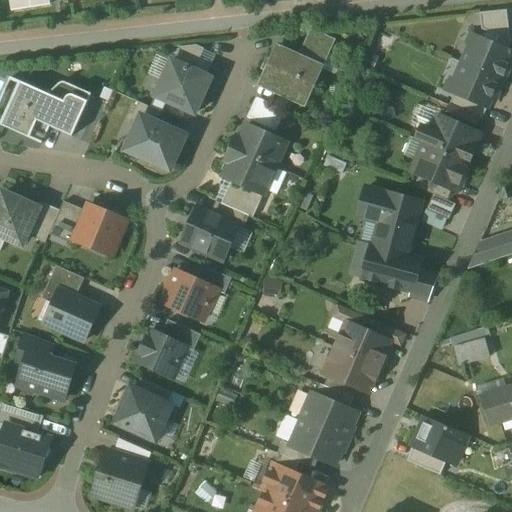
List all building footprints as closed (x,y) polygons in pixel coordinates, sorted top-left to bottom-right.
[(507,11),(480,14),(482,30),(499,37),(495,47),(507,52),(511,41),(511,40),(510,40),(507,11)] [(333,42),(312,32),(307,45),(328,54),(333,42)] [(495,47),(482,41),(470,46),(462,64),(503,82),(511,61),(511,54),(507,52),(495,47)] [(328,54),(307,45),(301,58),(322,68),(328,54)] [(197,46),(180,48),(174,62),(194,71),(204,49),(197,46)] [(301,58),(278,48),(261,86),(304,106),(322,68),(301,58)] [(174,62),(172,61),(155,97),(195,115),(211,79),(194,71),(174,62)] [(503,82),(462,64),(454,82),(459,84),(455,94),(488,108),(494,93),(498,95),(503,82)] [(47,95),(20,82),(1,126),(30,139),(33,132),(38,122),(50,127),(72,137),(91,95),(66,83),(64,83),(61,84),(60,84),(49,94),(47,95)] [(488,108),(455,94),(449,107),(478,119),(482,121),(488,108)] [(275,106),(256,97),(246,119),(265,127),(275,106)] [(162,113),(139,103),(131,121),(138,125),(142,117),(157,124),(162,113)] [(284,110),(275,106),(265,127),(275,132),(284,110)] [(478,119),(451,107),(445,120),(473,132),(478,119)] [(445,120),(436,116),(430,130),(423,127),(417,140),(424,144),(468,163),(480,135),(473,132),(445,120)] [(157,124),(142,117),(138,125),(131,140),(132,140),(127,151),(138,155),(137,156),(159,165),(170,170),(174,159),(175,159),(185,137),(157,124)] [(50,127),(38,122),(33,132),(45,137),(50,127)] [(287,144),(246,126),(238,144),(235,142),(233,148),(276,168),(287,144)] [(468,163),(424,144),(412,173),(419,176),(452,190),(456,192),(468,163)] [(276,168),(233,148),(229,155),(232,157),(223,177),(233,181),(264,195),(276,168)] [(452,190),(419,176),(415,187),(434,196),(447,201),(452,190)] [(264,195),(233,181),(222,205),(249,217),(253,219),(264,195)] [(421,204),(366,189),(359,218),(380,223),(373,247),(373,249),(405,258),(405,256),(407,256),(421,204)] [(13,198),(4,194),(1,195),(2,195),(0,198),(0,235),(21,245),(21,246),(24,244),(27,236),(38,211),(39,211),(37,209),(28,205),(27,203),(25,204),(16,199),(15,197),(13,198)] [(447,201),(434,196),(427,211),(449,221),(456,205),(447,201)] [(87,212),(64,202),(60,211),(50,235),(51,236),(56,226),(77,235),(87,212)] [(222,205),(217,202),(211,214),(239,226),(238,227),(244,230),(249,217),(222,205)] [(60,211),(41,203),(38,208),(37,209),(39,211),(38,211),(27,236),(46,244),(50,235),(60,211)] [(127,222),(89,206),(87,212),(77,235),(74,241),(112,257),(127,222)] [(211,214),(198,208),(182,244),(223,262),(238,227),(239,226),(211,214)] [(511,232),(480,243),(468,269),(511,254),(511,232)] [(372,247),(360,244),(356,257),(368,261),(372,247)] [(405,258),(373,249),(373,247),(372,247),(368,261),(364,279),(411,292),(412,292),(421,260),(407,256),(405,256),(405,258)] [(440,276),(418,271),(421,260),(407,256),(421,260),(412,292),(411,292),(410,296),(429,301),(440,276)] [(232,279),(199,265),(192,279),(217,290),(217,291),(225,295),(232,279)] [(85,279),(57,267),(48,286),(76,298),(85,279)] [(192,279),(177,272),(163,304),(203,321),(217,291),(217,290),(192,279)] [(76,298),(48,286),(42,300),(53,304),(44,325),(84,342),(100,308),(76,298)] [(368,319),(353,313),(348,324),(363,331),(368,319)] [(201,336),(168,321),(162,336),(187,347),(186,348),(194,352),(201,336)] [(348,324),(347,324),(336,348),(380,367),(391,343),(363,331),(348,324)] [(487,327),(452,338),(461,367),(497,356),(487,327)] [(162,336),(151,331),(147,339),(140,354),(141,354),(137,362),(173,378),(186,348),(187,347),(162,336)] [(10,337),(0,334),(0,358),(2,359),(10,337)] [(54,345),(26,334),(21,352),(28,355),(29,354),(49,360),(54,345)] [(380,367),(336,348),(325,374),(329,376),(362,390),(369,393),(380,367)] [(49,360),(29,354),(28,355),(18,386),(22,387),(24,392),(33,395),(38,392),(64,401),(74,368),(49,360)] [(362,390),(329,376),(324,387),(353,399),(357,401),(362,390)] [(173,393),(144,380),(139,391),(168,404),(173,393)] [(353,399),(324,387),(320,385),(316,396),(349,410),(353,399)] [(139,391),(132,388),(115,424),(156,442),(172,406),(139,391)] [(511,388),(481,398),(490,427),(511,419),(511,388)] [(316,396),(312,395),(301,420),(349,441),(352,433),(350,432),(358,414),(349,410),(316,396)] [(44,417),(2,404),(0,409),(0,424),(5,427),(6,425),(38,436),(44,417)] [(456,461),(466,435),(424,417),(414,442),(415,443),(448,457),(456,461)] [(349,441),(301,420),(290,445),(290,446),(315,457),(336,466),(343,448),(345,449),(349,441)] [(38,436),(6,425),(5,427),(0,443),(0,465),(39,478),(51,440),(38,436)] [(142,450),(122,440),(117,456),(138,463),(142,450)] [(315,457),(290,446),(290,445),(283,442),(278,454),(279,455),(300,464),(310,468),(315,457)] [(448,457),(415,443),(407,461),(441,476),(448,457)] [(511,447),(502,450),(505,466),(511,464),(511,447)] [(151,454),(142,450),(138,463),(147,466),(151,454)] [(117,456),(106,453),(93,494),(134,507),(148,466),(138,463),(117,456)] [(300,464),(279,455),(275,466),(295,475),(300,464)] [(275,466),(273,465),(262,491),(265,492),(311,511),(317,511),(328,489),(295,475),(275,466)] [(208,481),(200,491),(212,502),(221,492),(208,481)] [(311,511),(265,492),(257,511),(260,511),(261,511),(262,511),(311,511)]
